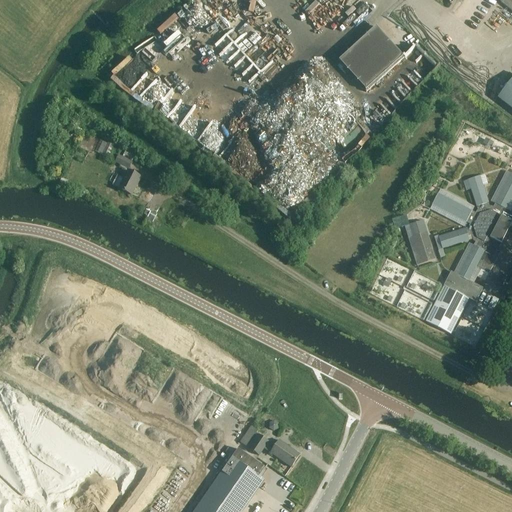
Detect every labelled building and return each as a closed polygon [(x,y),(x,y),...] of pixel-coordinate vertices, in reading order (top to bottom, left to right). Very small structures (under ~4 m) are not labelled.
[(366,91),(403,57),(376,27),(338,61),(366,91)] [(279,92),(291,81),(288,77),(275,89),(279,92)] [(511,78),(497,98),(511,109),(511,78)] [(102,156),(108,159),(114,146),(108,143),(102,156)] [(132,163),(136,156),(127,151),(124,158),(132,163)] [(128,171),(131,164),(118,158),(114,164),(128,171)] [(130,197),(140,179),(127,173),(118,191),(130,197)] [(511,217),(504,214),(511,198),(511,176),(510,175),(493,208),(491,207),(489,207),(479,178),(468,182),(478,212),(476,212),(475,215),(437,196),(432,206),(469,225),(468,227),(468,228),(438,238),(438,237),(434,238),(438,251),(471,240),(472,242),(474,243),(457,277),(468,283),(475,269),(487,275),(499,252),(496,250),(500,244),(501,244),(505,236),(506,237),(507,236),(509,235),(510,234),(510,232),(509,230),(508,229),(511,222),(511,217)] [(147,220),(153,223),(157,216),(151,212),(147,220)] [(424,221),(405,227),(416,267),(436,261),(424,221)] [(403,252),(407,251),(399,227),(387,231),(392,248),(400,245),(403,252)] [(360,274),(363,267),(359,265),(355,272),(360,274)] [(434,318),(430,326),(444,333),(447,328),(448,325),(459,304),(461,301),(462,298),(467,300),(474,304),(482,290),(468,283),(457,277),(449,273),(441,287),(443,288),(448,291),(447,292),(447,293),(445,297),(434,318)] [(499,276),(495,283),(502,287),(506,279),(499,276)] [(269,424),(269,429),(274,432),(279,429),(279,424),(274,421),(269,424)] [(275,446),(257,434),(260,430),(253,425),(241,443),(260,457),(265,450),(270,453),(291,468),(299,455),(279,441),(275,446)] [(189,454),(196,447),(187,439),(181,447),(189,454)] [(242,511),(263,484),(258,480),(265,472),(238,452),(193,511),(242,511)] [(175,464),(181,458),(175,453),(169,459),(175,464)] [(199,456),(189,464),(194,470),(204,462),(199,456)]
